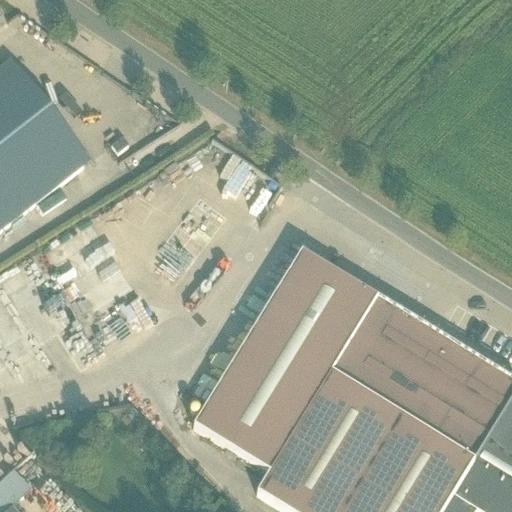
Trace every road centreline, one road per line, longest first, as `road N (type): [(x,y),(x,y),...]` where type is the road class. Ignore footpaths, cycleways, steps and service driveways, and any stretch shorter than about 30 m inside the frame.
road 1 (unclassified): [(511,299),(54,0)]
road 2 (unknown): [(357,203),(245,262),(185,328),(126,372),(0,408)]
